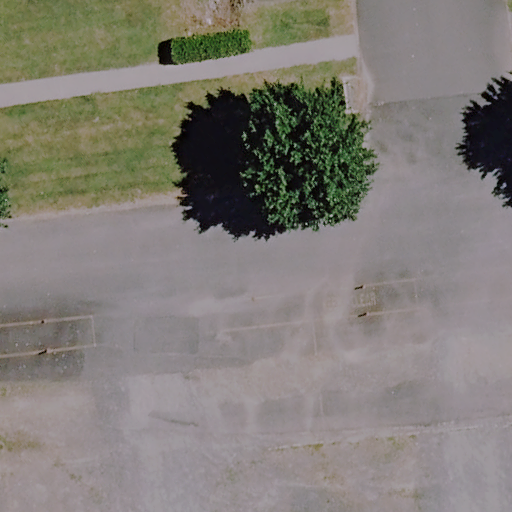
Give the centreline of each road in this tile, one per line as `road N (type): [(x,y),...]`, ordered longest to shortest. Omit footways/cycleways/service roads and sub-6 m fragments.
road 1 (unclassified): [(0,284),(511,232)]
road 2 (unknown): [(458,238),(479,511)]
road 3 (unknown): [(94,275),(119,511)]
